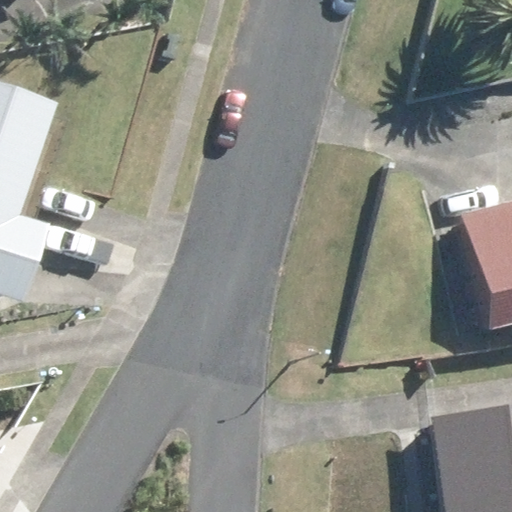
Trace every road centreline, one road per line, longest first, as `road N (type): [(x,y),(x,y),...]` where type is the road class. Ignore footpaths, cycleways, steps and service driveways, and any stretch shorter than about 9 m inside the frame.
road 1 (residential): [(220,281),(299,0)]
road 2 (residential): [(79,511),(220,281)]
road 3 (residential): [(220,281),(220,511)]
